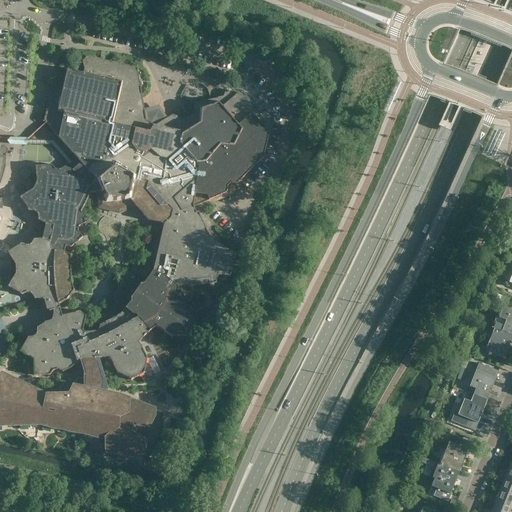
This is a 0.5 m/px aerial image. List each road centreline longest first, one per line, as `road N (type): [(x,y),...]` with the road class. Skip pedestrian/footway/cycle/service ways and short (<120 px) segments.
road 1 (primary): [(480,0),(237,511)]
road 2 (primary): [(282,511),(511,30)]
road 3 (primary): [(431,67),(377,196),(238,473),(233,511)]
road 4 (primary): [(296,511),(504,96)]
road 5 (residential): [(461,511),(511,389)]
